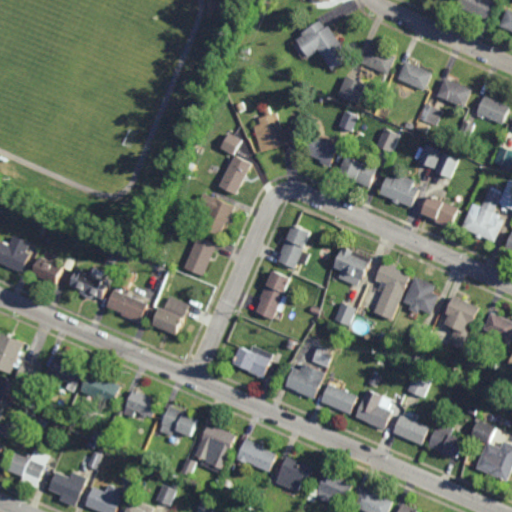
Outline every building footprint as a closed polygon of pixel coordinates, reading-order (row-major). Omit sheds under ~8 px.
[(494,20),(460,6),(462,0),(497,0),(502,2),(494,20)] [(511,7),(511,29),(503,26),(511,7)] [(327,27),(332,25),(354,57),(335,70),(321,50),(311,57),(298,38),(304,34),(303,32),(322,20),(327,27)] [(391,74),(364,62),(372,44),(399,56),(391,74)] [(429,90),(402,78),(410,61),(436,72),(429,90)] [(360,104),(340,95),(349,75),(369,84),(360,104)] [(469,108),(441,96),(449,77),(476,90),(469,108)] [(511,113),(507,125),(487,116),(486,119),(481,116),(482,114),(481,113),(489,95),(511,105),(511,113)] [(440,126),(423,119),(430,103),(447,111),(440,126)] [(274,115),(281,113),(286,130),(292,128),(296,143),(264,153),(256,126),(263,124),(261,118),(268,116),(267,112),(264,113),(263,108),(272,105),(274,115)] [(355,131),(343,126),(349,111),(361,116),(355,131)] [(375,122),(367,118),(369,112),(378,116),(375,122)] [(472,139),(462,134),(468,120),(479,125),(472,139)] [(417,130),(409,127),(411,121),(419,124),(417,130)] [(396,152),(381,146),(389,127),(404,134),(396,152)] [(236,156),(224,148),(233,133),(246,140),(236,156)] [(334,164),(310,153),(318,136),(342,147),(334,164)] [(438,169),(422,161),(429,145),(446,152),(438,169)] [(454,178),(439,171),(448,152),(463,160),(454,178)] [(240,196),(222,187),(239,156),(256,165),(240,196)] [(365,163),(366,162),(381,168),(372,188),(357,181),(357,180),(343,173),(350,156),(365,163)] [(419,180),(416,187),(423,190),(416,208),(383,194),(391,176),(398,179),(401,173),(419,180)] [(511,207),(503,203),(499,213),(504,215),(503,218),(510,220),(500,243),(486,237),(485,240),(480,238),(481,235),(466,229),(477,203),(486,207),(495,187),(508,193),(511,184),(511,207)] [(232,224),(229,223),(223,237),(205,229),(213,210),(202,205),(207,194),(239,208),(232,224)] [(455,229),(439,222),(440,220),(426,214),(433,196),(463,209),(455,229)] [(10,207),(1,203),(3,198),(12,202),(10,207)] [(18,211),(12,208),(15,203),(20,206),(18,211)] [(306,252),(313,255),(309,266),(301,262),(298,269),(283,262),(286,254),(284,253),(290,239),(291,240),(297,226),(314,234),(306,252)] [(27,253),(32,255),(24,274),(0,263),(0,241),(5,243),(6,241),(11,243),(10,246),(15,236),(31,243),(27,253)] [(206,278),(187,269),(202,237),(221,245),(206,278)] [(366,282),(363,281),(360,287),(342,279),(345,272),(338,269),(347,248),(375,260),(366,282)] [(71,273),(63,270),(57,284),(34,275),(40,258),(65,268),(69,258),(76,260),(71,273)] [(401,267),(399,270),(414,277),(395,321),(378,314),(388,289),(383,286),(384,284),(379,282),(387,262),(401,267)] [(107,273),(107,272),(115,275),(111,284),(92,276),(96,268),(107,273)] [(104,301),(96,297),(95,301),(81,295),(82,291),(72,287),(79,271),(111,285),(104,301)] [(287,296),(291,298),(284,313),(281,311),(276,321),(259,313),(265,301),(262,300),(269,286),(270,286),(277,271),(295,280),(287,296)] [(434,315),(424,310),(421,315),(413,311),(415,307),(407,303),(419,278),(439,287),(436,294),(442,297),(434,315)] [(136,299),(137,296),(142,298),(141,301),(150,305),(142,324),(123,316),(124,314),(109,308),(116,290),(136,299)] [(179,337),(156,327),(163,310),(166,311),(173,297),(193,305),(179,337)] [(476,327),(473,325),(471,331),(477,333),(469,352),(453,344),(458,332),(448,327),(453,316),(450,315),(458,298),(484,309),(476,327)] [(353,327),(339,321),(347,304),(361,310),(353,327)] [(322,316),(313,313),(315,308),(323,311),(322,316)] [(511,346),(500,341),(502,337),(488,331),(495,314),(511,321),(511,346)] [(428,347),(413,340),(420,324),(435,331),(428,347)] [(489,352),(474,345),(480,331),(496,338),(489,352)] [(385,347),(378,344),(384,332),(390,335),(385,347)] [(14,336),(13,339),(25,344),(17,365),(23,368),(24,366),(41,374),(35,387),(18,379),(22,371),(15,368),(12,376),(0,371),(0,336),(1,334),(10,337),(11,334),(14,336)] [(295,350),(289,348),(292,340),(298,343),(295,350)] [(276,356),(266,379),(236,366),(244,348),(253,353),(256,346),(276,356)] [(331,369),(316,362),(323,347),(338,354),(331,369)] [(79,388),(78,388),(75,394),(67,390),(70,384),(50,375),(58,357),(87,370),(79,388)] [(329,375),(318,401),(290,388),(298,370),(304,372),(307,365),(329,375)] [(116,407),(82,393),(91,372),(109,379),(108,381),(124,388),(116,407)] [(427,399),(411,392),(420,373),(435,380),(427,399)] [(378,387),(373,385),(377,375),(383,378),(378,387)] [(0,409),(0,381),(10,385),(0,409)] [(354,416),(325,404),(333,386),(362,398),(354,416)] [(389,432),(361,419),(373,391),(396,402),(392,411),(397,414),(389,432)] [(155,420),(148,418),(147,420),(142,418),(144,415),(138,412),(135,419),(125,416),(136,392),(162,402),(155,420)] [(194,440),(177,433),(174,439),(163,434),(161,439),(154,436),(160,422),(165,425),(172,407),(188,414),(187,415),(202,421),(194,440)] [(478,418),(472,415),(474,408),(480,410),(478,418)] [(51,413),(48,420),(43,418),(46,411),(51,413)] [(33,423),(25,419),(28,412),(36,416),(33,423)] [(425,447),(399,435),(406,418),(433,429),(425,447)] [(46,429),(40,426),(43,419),(49,423),(46,429)] [(500,430),(495,442),(504,446),(505,443),(508,444),(511,434),(511,474),(510,479),(480,466),(490,444),(477,438),(484,423),(500,430)] [(461,455),(447,449),(446,450),(433,445),(442,424),(457,431),(454,437),(466,442),(461,455)] [(224,475),(202,466),(204,461),(197,458),(200,451),(199,451),(201,446),(203,447),(212,426),(240,438),(224,475)] [(102,445),(94,442),(96,436),(105,440),(102,445)] [(274,475),(258,468),(257,469),(240,462),(249,441),(267,448),(266,450),(281,457),(274,475)] [(95,454),(89,452),(92,444),(98,446),(95,454)] [(61,457),(56,455),(59,448),(64,450),(61,457)] [(113,459),(107,456),(110,450),(116,452),(113,459)] [(33,461),(48,467),(40,487),(11,474),(19,456),(27,460),(29,454),(34,457),(33,461)] [(99,472),(92,469),(98,454),(105,457),(99,472)] [(151,461),(152,458),(156,460),(153,467),(142,462),(144,458),(151,461)] [(309,482),(304,480),(300,489),(277,480),(281,472),(285,473),(291,459),(314,469),(309,482)] [(193,479),(184,475),(190,460),(199,464),(193,479)] [(137,488),(123,482),(129,469),(143,475),(137,488)] [(348,499),(336,494),(333,501),(318,495),(316,500),(309,497),(315,484),(320,487),(327,470),(355,482),(348,499)] [(83,497),(81,496),(77,504),(61,497),(63,494),(52,489),(53,488),(52,488),(56,479),(57,479),(59,475),(73,481),(76,474),(90,481),(83,497)] [(180,491),(174,488),(177,481),(183,483),(180,491)] [(390,511),(374,511),(354,503),(362,485),(396,499),(390,511)] [(122,495),(124,496),(117,511),(109,511),(88,503),(93,492),(94,493),(96,490),(108,495),(111,487),(123,492),(122,495)] [(172,503),(161,499),(166,487),(177,492),(172,503)] [(212,511),(198,506),(205,491),(219,497),(212,511)] [(156,506),(153,511),(156,511),(126,511),(131,501),(139,505),(142,499),(156,506)] [(400,511),(405,501),(419,508),(427,511),(400,511)]
